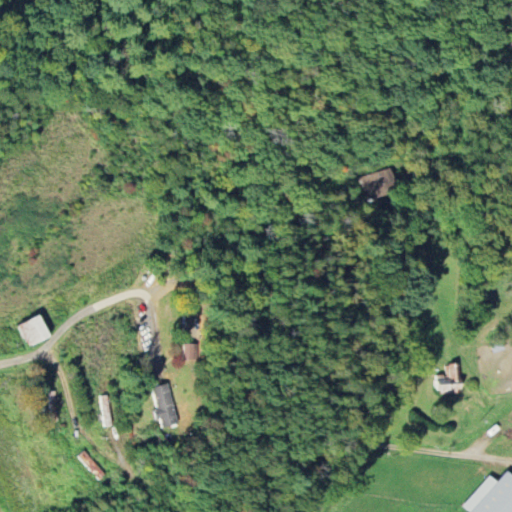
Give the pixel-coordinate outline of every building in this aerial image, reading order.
[(45,336),(35,315),(14,325),(24,346),(45,336)] [(193,343),(181,343),(181,361),(193,361),(193,343)] [(456,364),(444,364),(444,375),(432,375),(433,393),(457,393),(456,364)] [(147,387),(155,421),(157,420),(159,429),(175,426),(165,383),(147,387)] [(47,421),(55,421),(54,391),(46,392),(47,421)] [(97,397),(102,427),(111,425),(106,395),(97,397)] [(74,456),(95,481),(102,475),(82,450),(74,456)] [(511,511),(511,478),(504,471),(493,482),(487,476),(459,506),(465,511),(511,511)]
